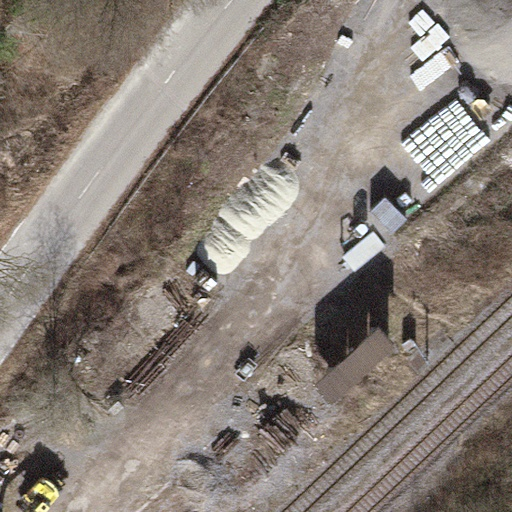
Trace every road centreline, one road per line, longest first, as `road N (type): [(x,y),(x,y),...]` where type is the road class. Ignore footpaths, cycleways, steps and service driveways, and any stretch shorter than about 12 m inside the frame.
road 1 (track): [(97,511),(511,13)]
road 2 (unclassified): [(0,328),(255,0)]
